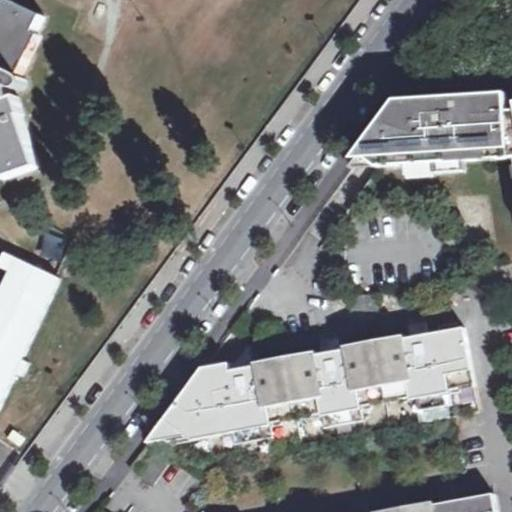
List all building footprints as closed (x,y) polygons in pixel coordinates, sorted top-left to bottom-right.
[(0,157),(8,180),(42,168),(25,118),(28,117),(21,97),(16,100),(13,92),(15,88),(18,90),(22,91),(26,89),(29,87),(29,82),(27,79),(24,77),(36,52),(30,50),(46,18),(14,2),(0,31),(0,157)] [(511,158),(511,98),(509,96),(467,99),(402,103),(364,154),(380,167),(511,158)] [(354,168),(380,167),(364,154),(354,168)] [(0,265),(0,266),(7,270),(0,286),(0,421),(63,272),(7,249),(0,265)] [(353,296),(354,313),(380,311),(379,295),(353,296)] [(168,441),(201,465),(454,418),(481,413),(476,387),(478,386),(466,328),(430,335),(428,328),(412,331),(413,338),(341,351),(340,344),(323,347),(324,354),(236,372),(235,362),(206,366),(150,443),(168,441)] [(157,455),(143,475),(154,482),(168,462),(157,455)] [(499,511),(496,494),(470,499),(459,501),(457,494),(442,497),(443,504),(398,511),(369,511),(369,510),(358,511),(499,511)]
